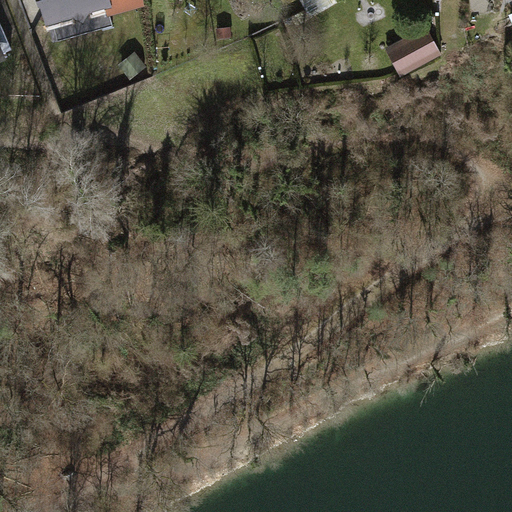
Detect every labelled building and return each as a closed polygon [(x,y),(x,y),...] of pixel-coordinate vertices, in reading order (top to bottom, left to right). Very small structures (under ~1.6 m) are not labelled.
[(106,8),(115,6),(113,0),(40,0),(47,24),(106,8)] [(113,0),(115,6),(106,8),(108,18),(152,7),(150,0),(113,0)] [(233,37),(232,25),(217,27),(218,39),(233,37)] [(380,48),(396,79),(436,59),(420,28),(380,48)] [(148,66),(136,50),(119,64),(132,79),(148,66)]
